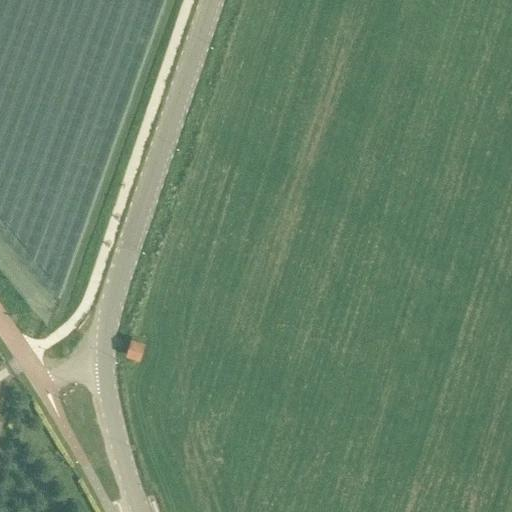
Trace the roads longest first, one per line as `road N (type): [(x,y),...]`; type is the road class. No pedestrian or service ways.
road 1 (tertiary): [(106,361),(115,286),(212,0)]
road 2 (tertiary): [(140,511),(106,361)]
road 3 (unclassified): [(0,323),(42,386),(106,361)]
